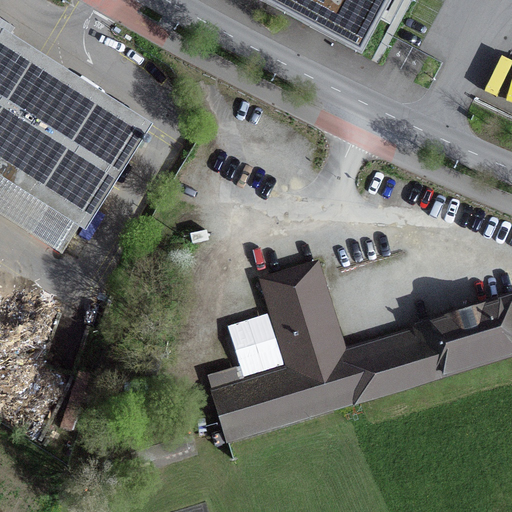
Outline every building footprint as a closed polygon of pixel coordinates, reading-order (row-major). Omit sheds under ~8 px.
[(388,0),(259,0),(360,53),(388,0)] [(42,53),(0,25),(0,174),(85,229),(153,123),(42,53)] [(228,440),(511,353),(511,293),(461,309),(410,325),(411,328),(345,350),(318,264),(264,282),(287,366),(212,391),(228,440)] [(139,431),(147,457),(184,446),(176,420),(139,431)] [(209,511),(206,502),(171,511),(209,511)]
